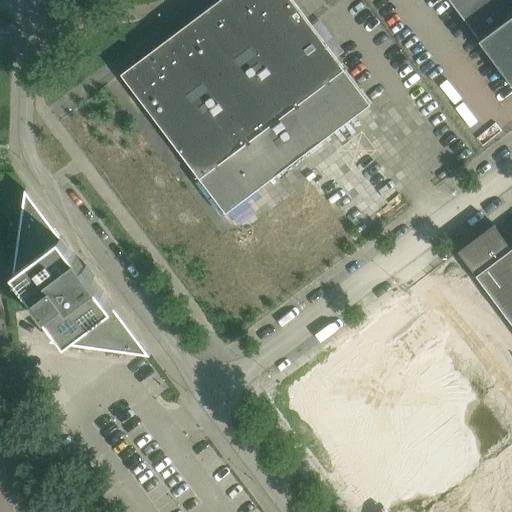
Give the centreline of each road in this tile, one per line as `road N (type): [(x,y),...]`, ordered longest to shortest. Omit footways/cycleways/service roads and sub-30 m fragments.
road 1 (unclassified): [(17,0),(28,27),(26,155),(209,397)]
road 2 (unclassified): [(209,397),(511,167)]
road 3 (unknown): [(511,101),(464,82),(402,0)]
road 4 (unclassified): [(298,511),(209,397)]
